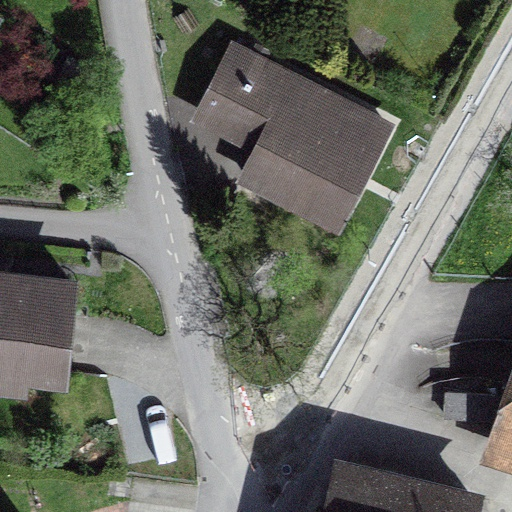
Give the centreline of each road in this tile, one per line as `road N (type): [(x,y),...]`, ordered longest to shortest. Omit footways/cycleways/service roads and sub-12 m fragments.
road 1 (residential): [(511,83),(293,463)]
road 2 (residential): [(293,463),(243,432),(207,377),(167,226)]
road 3 (residential): [(167,226),(127,0)]
road 4 (residential): [(167,226),(0,217)]
